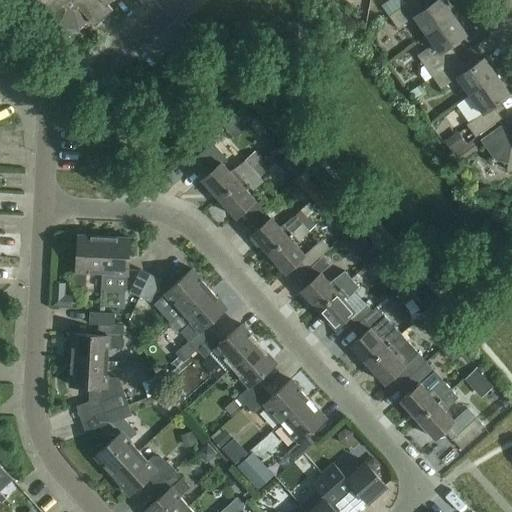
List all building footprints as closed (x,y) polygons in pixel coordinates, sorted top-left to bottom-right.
[(103,0),(31,0),(27,4),(43,22),(49,16),(59,27),(78,28),(89,18),(95,25),(112,8),(107,2),(106,3),(103,0)] [(413,17),(426,34),(453,15),(442,0),(435,0),(429,5),(427,1),(421,5),(416,0),(410,0),(406,3),(388,15),(397,28),(413,17)] [(415,53),(432,76),(458,57),(452,48),(458,44),(455,41),(466,33),(453,15),(426,34),(431,42),(415,53)] [(458,57),(432,76),(440,88),(456,77),(469,95),(496,75),(484,57),(473,65),(470,62),(464,66),(458,57)] [(496,75),(469,95),(482,113),(466,124),(475,137),(501,118),(495,109),(501,105),(498,101),(509,93),(496,75)] [(511,137),(511,138),(502,124),(480,140),(495,160),(508,162),(506,170),(511,170),(511,137)] [(218,198),(252,168),(259,161),(261,160),(254,152),(245,160),(230,171),(222,163),(226,159),(212,143),(197,156),(210,171),(201,179),(218,198)] [(252,168),(218,198),(235,217),(255,199),(246,189),(249,186),(253,190),(263,181),(252,168)] [(268,253),(302,223),(294,215),(279,227),(271,217),(251,234),(268,253)] [(320,256),(329,248),(321,239),(304,254),(296,245),(309,231),(316,225),(309,217),(302,223),(268,253),(284,272),(295,262),(303,271),(320,256)] [(86,271),(101,272),(103,237),(77,235),(75,285),(85,286),(86,271)] [(103,237),(101,272),(127,274),(129,238),(103,237)] [(182,312),(209,288),(191,268),(165,293),(182,312)] [(127,302),(135,306),(150,274),(140,269),(129,291),(127,302)] [(344,271),(329,282),(320,272),(300,290),(318,309),(346,283),(351,278),(344,271)] [(150,274),(135,306),(145,311),(161,279),(150,274)] [(355,309),(346,299),(358,286),(351,278),(346,283),(318,309),(335,327),(355,309)] [(196,349),(215,332),(207,324),(226,307),(209,288),(182,312),(191,322),(180,331),(188,340),(176,351),(184,360),(196,349)] [(285,299),(298,314),(309,304),(296,289),(285,299)] [(61,313),(74,313),(74,290),(60,290),(61,313)] [(350,345),(367,364),(401,334),(376,306),(356,324),(364,333),(350,345)] [(114,324),(114,313),(90,312),(89,323),(98,324),(114,324)] [(72,333),(71,359),(107,361),(108,346),(122,347),(123,325),(114,324),(98,324),(98,334),(72,333)] [(232,367),(258,343),(241,324),(222,341),(215,332),(196,349),(204,358),(215,348),(232,367)] [(398,386),(426,361),(417,352),(403,364),(395,355),(408,342),(401,334),(367,364),(384,383),(391,377),(398,386)] [(258,343),(232,367),(249,386),(238,396),(246,404),(264,388),(257,379),(276,362),(258,343)] [(70,385),(102,387),(102,401),(100,401),(104,412),(128,404),(124,393),(118,378),(106,377),(107,361),(71,359),(70,385)] [(400,401),(417,419),(451,389),(426,361),(398,386),(406,395),(400,401)] [(264,388),(246,404),(254,413),(264,403),(281,422),(308,398),(291,379),(272,396),(264,388)] [(458,397),(451,389),(417,419),(434,438),(444,430),(461,449),(486,428),(467,407),(453,420),(445,411),(458,397)] [(308,398),(281,422),(298,441),(288,451),(296,460),(314,443),(307,435),(325,418),(308,398)] [(112,475),(139,451),(128,439),(136,432),(123,418),(131,415),(128,404),(104,412),(108,423),(109,423),(119,434),(94,455),(112,475)] [(54,422),(58,433),(80,426),(76,415),(54,422)] [(155,485),(174,469),(166,460),(156,470),(139,451),(112,475),(129,494),(148,477),(155,485)] [(333,462),(321,473),(343,497),(351,490),(356,495),(359,492),(368,502),(386,486),(364,461),(355,469),(352,466),(344,467),(340,471),(333,462)] [(0,502),(1,503),(6,498),(0,491),(0,488),(12,478),(0,465),(0,502)] [(188,485),(174,469),(155,485),(163,494),(144,511),(145,511),(181,511),(188,506),(178,494),(188,485)] [(307,511),(306,511),(336,511),(340,509),(335,504),(343,497),(321,473),(310,483),(316,490),(300,504),(307,511)]
